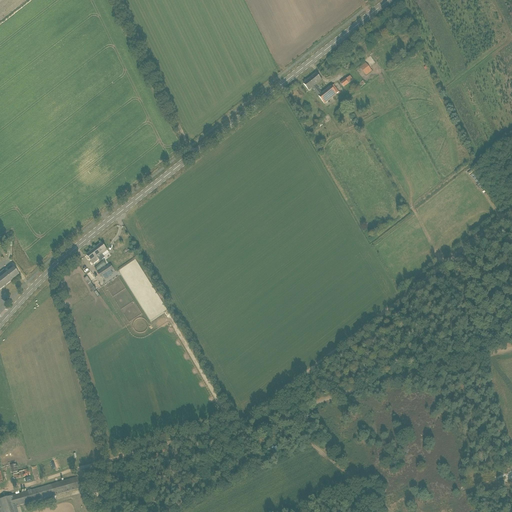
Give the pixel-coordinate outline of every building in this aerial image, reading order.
[(366,64),(360,67),(365,75),(370,71),(366,64)] [(339,92),(333,85),(322,94),(315,85),(321,80),(316,74),(303,84),(308,90),(312,88),(324,104),(339,92)] [(342,88),(353,81),(350,76),(339,82),(342,88)] [(86,255),(93,264),(108,252),(106,250),(102,243),(86,255)] [(104,267),(105,268),(98,273),(101,278),(111,271),(107,265),(104,267)] [(11,266),(5,271),(4,270),(0,272),(0,289),(18,275),(13,268),(12,268),(11,266)] [(92,291),(95,290),(89,279),(86,281),(92,291)] [(274,447),(273,445),(266,448),(268,451),(274,448),(277,455),(281,453),(277,446),(274,447)] [(22,471),(17,471),(18,477),(29,476),(27,467),(21,468),(22,471)] [(18,511),(17,506),(80,488),(77,477),(0,499),(0,511),(18,511)]
